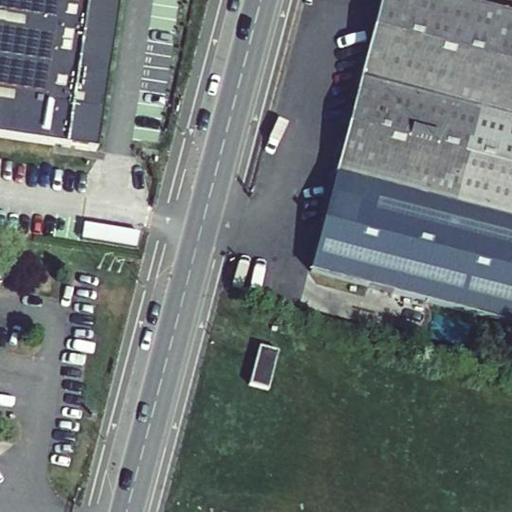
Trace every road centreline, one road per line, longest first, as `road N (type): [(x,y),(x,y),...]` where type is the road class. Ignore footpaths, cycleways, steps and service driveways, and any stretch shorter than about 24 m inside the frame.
road 1 (tertiary): [(126,511),(260,0)]
road 2 (unknown): [(16,511),(53,348),(42,324),(0,310)]
